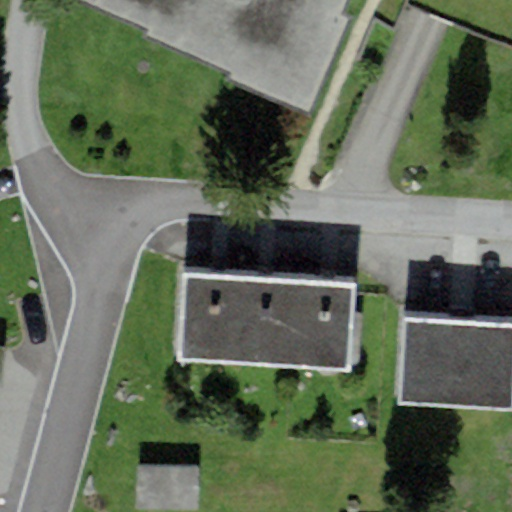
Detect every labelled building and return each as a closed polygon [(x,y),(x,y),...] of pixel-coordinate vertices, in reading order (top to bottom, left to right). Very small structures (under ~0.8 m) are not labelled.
[(84,0),(147,27),(145,33),(234,71),(231,78),(307,111),(346,21),(336,16),(342,0),(84,0)] [(180,365),(237,368),(241,278),(184,276),(180,365)] [(299,281),(241,278),(237,368),(294,371),(299,281)] [(353,283),(299,281),(294,371),(349,373),(353,283)] [(455,409),(460,319),(403,316),(397,406),(455,409)] [(511,322),(460,319),(455,409),(511,412),(511,322)] [(194,471),(138,471),(138,504),(194,505),(194,471)]
